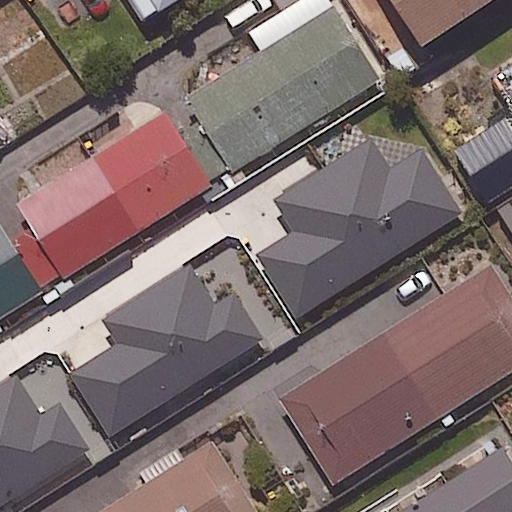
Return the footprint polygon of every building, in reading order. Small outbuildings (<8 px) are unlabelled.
[(90,89),(30,0),(0,20),(0,64),(40,123),(90,89)] [(132,0),(148,24),(185,0),(132,0)] [(383,75),(336,0),(278,0),(285,10),(253,29),(264,47),(192,92),(237,165),(383,75)] [(386,0),(418,45),(483,0),(386,0)] [(169,109),(22,202),(35,223),(22,231),(53,282),(214,181),(169,109)] [(391,167),(371,136),(278,196),(298,227),(257,253),(297,316),(462,210),(422,147),(391,167)] [(511,149),(475,172),(511,232),(511,149)] [(0,315),(46,286),(1,215),(0,212),(0,315)] [(218,301),(194,262),(108,315),(123,339),(75,369),(114,432),(266,337),(236,289),(218,301)] [(511,367),(511,297),(491,264),(280,397),(332,480),(511,367)] [(43,413),(18,374),(0,385),(0,511),(18,511),(100,460),(62,401),(43,413)] [(262,511),(215,437),(96,511),(262,511)] [(511,511),(511,452),(506,444),(399,511),(511,511)]
